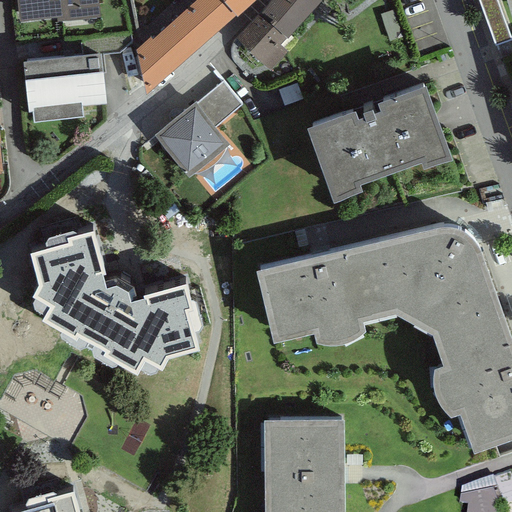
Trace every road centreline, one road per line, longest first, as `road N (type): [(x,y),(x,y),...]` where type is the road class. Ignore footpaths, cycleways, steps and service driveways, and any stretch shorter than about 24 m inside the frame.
road 1 (residential): [(254,0),(180,75),(0,210)]
road 2 (residential): [(511,177),(448,0)]
